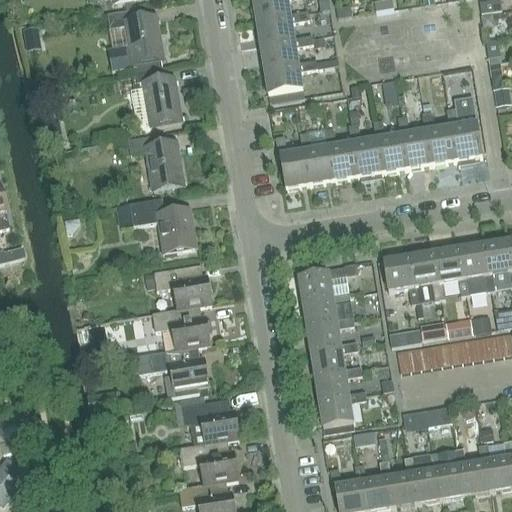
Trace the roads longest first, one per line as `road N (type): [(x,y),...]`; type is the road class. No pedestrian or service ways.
road 1 (residential): [(291,511),(251,240)]
road 2 (residential): [(251,240),(511,199)]
road 3 (residential): [(251,240),(212,0)]
